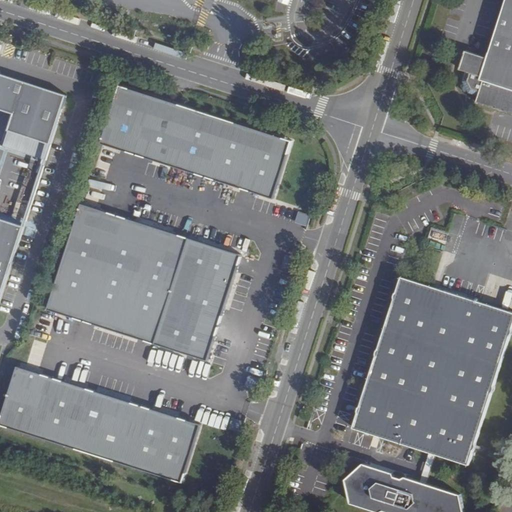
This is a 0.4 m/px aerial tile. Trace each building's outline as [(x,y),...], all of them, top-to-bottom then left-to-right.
[(511,0),(509,0),(488,66),(466,59),(460,76),(469,79),(468,84),(473,95),(478,97),(475,105),(511,117),(511,0)] [(0,72),(0,109),(15,114),(10,129),(51,143),(67,95),(0,72)] [(292,144),(122,90),(105,143),(275,197),(292,144)] [(244,259),(83,208),(50,313),(210,364),(244,259)] [(301,210),(297,222),(308,226),(312,214),(301,210)] [(0,302),(26,225),(0,216),(0,302)] [(435,458),(469,469),(511,331),(511,312),(404,277),(353,432),(427,455),(435,458)] [(10,279),(0,308),(8,311),(17,282),(10,279)] [(19,367),(1,424),(183,482),(201,425),(19,367)] [(426,484),(435,458),(427,455),(418,481),(426,484)] [(463,511),(460,495),(426,484),(418,481),(363,464),(347,479),(352,505),(374,511),(463,511)]
